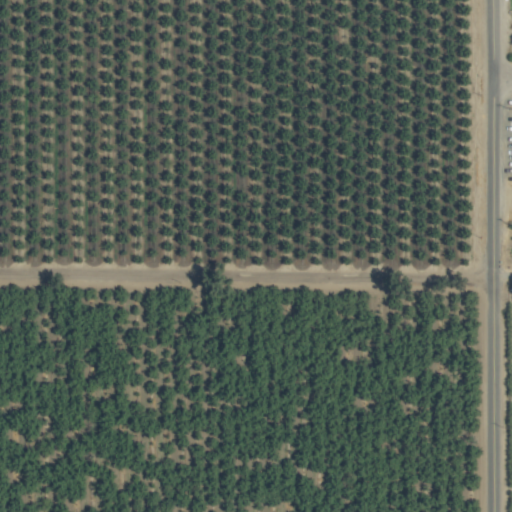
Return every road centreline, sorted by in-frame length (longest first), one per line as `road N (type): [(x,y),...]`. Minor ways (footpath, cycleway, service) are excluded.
road 1 (tertiary): [(490,0),(491,277)]
road 2 (tertiary): [(491,277),(491,511)]
